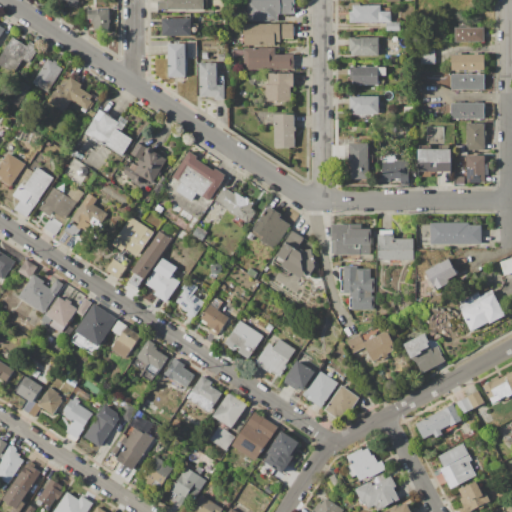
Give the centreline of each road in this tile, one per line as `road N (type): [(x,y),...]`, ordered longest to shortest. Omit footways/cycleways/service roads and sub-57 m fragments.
road 1 (residential): [(3,0),(305,197),(508,201)]
road 2 (residential): [(0,222),(332,442)]
road 3 (residential): [(281,511),(332,442),(511,346)]
road 4 (residential): [(507,0),(508,246)]
road 5 (residential): [(320,0),(317,199)]
road 6 (residential): [(0,417),(144,511)]
